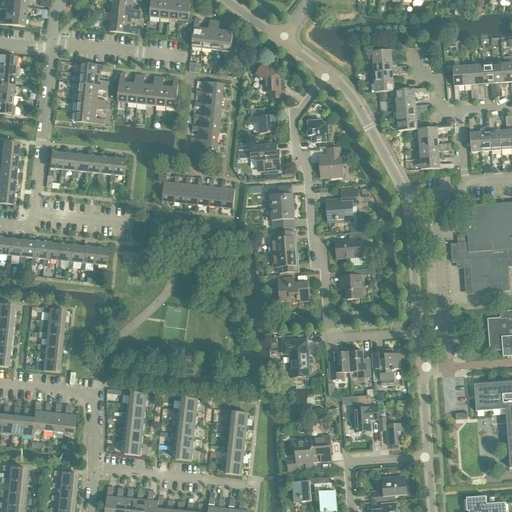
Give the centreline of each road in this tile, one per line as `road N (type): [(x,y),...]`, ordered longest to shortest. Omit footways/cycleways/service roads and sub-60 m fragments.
road 1 (residential): [(418,331),(331,339),(291,124),(324,75)]
road 2 (residential): [(32,216),(51,45)]
road 3 (residential): [(245,481),(91,466)]
road 4 (tertiary): [(324,75),(357,109),(403,192)]
road 5 (tertiary): [(403,192),(418,331)]
road 6 (residential): [(51,45),(187,58)]
road 7 (residential): [(350,511),(345,463),(429,456)]
